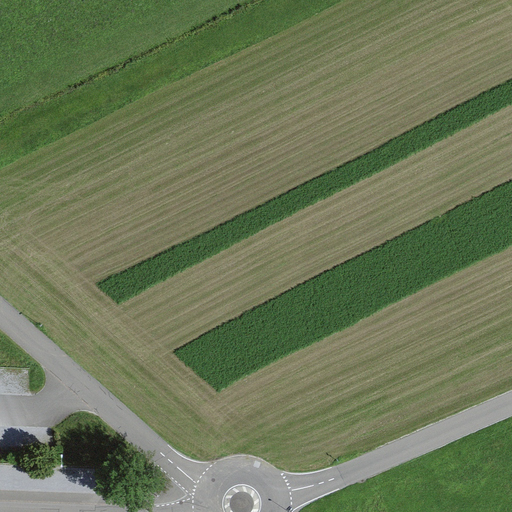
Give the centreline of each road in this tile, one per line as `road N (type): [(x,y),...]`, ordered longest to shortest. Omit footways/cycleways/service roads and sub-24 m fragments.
road 1 (residential): [(195,496),(0,313)]
road 2 (unclassified): [(291,501),(511,406)]
road 3 (unclassified): [(291,501),(278,476),(250,461),(215,469),(195,496)]
